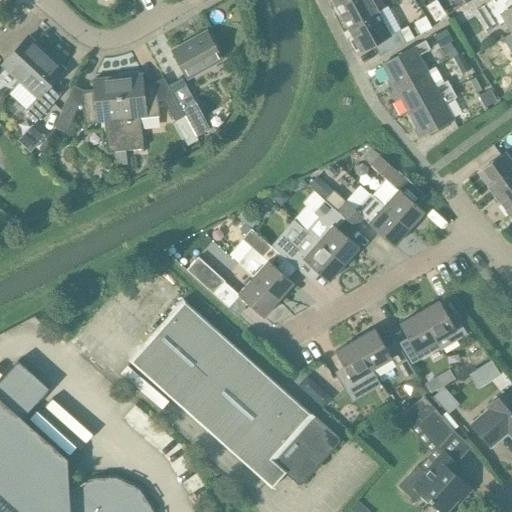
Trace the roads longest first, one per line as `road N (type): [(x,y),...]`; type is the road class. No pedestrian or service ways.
road 1 (residential): [(282,340),(481,231)]
road 2 (residential): [(34,0),(102,45),(196,0)]
